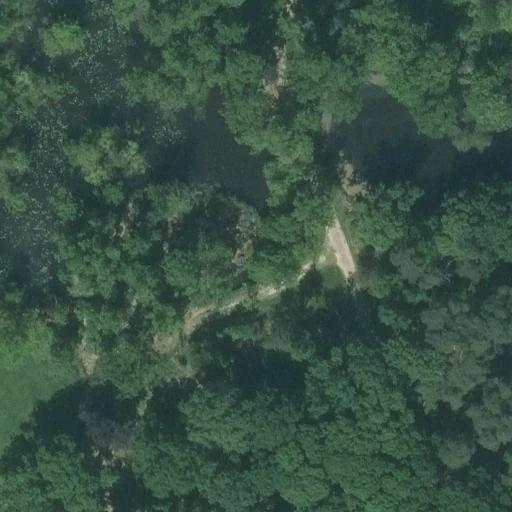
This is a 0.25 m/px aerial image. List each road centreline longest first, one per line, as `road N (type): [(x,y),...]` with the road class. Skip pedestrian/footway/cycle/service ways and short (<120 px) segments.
road 1 (track): [(456,511),(430,483),(390,401),(284,91),(279,46),(294,0)]
road 2 (track): [(0,304),(164,317),(142,366),(38,511)]
